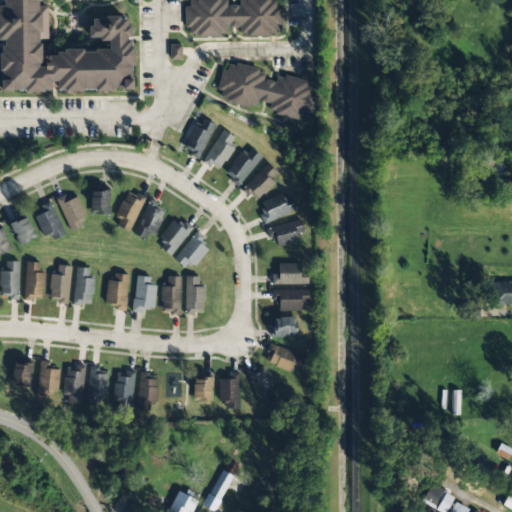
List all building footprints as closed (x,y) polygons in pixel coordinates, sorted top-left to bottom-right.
[(0,60),(2,94),(132,88),(129,18),(87,20),(88,40),(108,39),(108,50),(40,53),(40,39),(48,39),(46,6),(40,6),(39,0),(0,0),(1,6),(0,6),(0,60)] [(280,36),(280,6),(276,6),(275,0),(239,0),(239,6),(227,6),(226,0),(186,0),(186,36),(227,36),(227,28),(239,28),(239,36),(280,36)] [(305,120),(312,101),(314,85),(294,78),(276,77),(275,81),(264,80),(264,73),(245,65),(227,64),(219,86),(219,97),(241,105),(256,106),(258,100),(269,104),(268,109),(292,119),(305,120)] [(183,151),(200,158),(214,124),(197,117),(183,151)] [(218,171),(233,148),(228,145),(233,137),(221,130),(202,161),(218,171)] [(224,174),(238,186),(261,158),(247,146),(224,174)] [(501,160),(469,161),(469,176),(501,175),(501,160)] [(254,202),(274,184),(270,179),(276,173),(268,163),(241,188),(254,202)] [(119,219),(116,226),(129,232),(144,198),(126,190),(115,217),(119,219)] [(109,191),(90,192),(90,215),(109,214),(109,191)] [(70,232),(83,226),(79,219),(86,216),(75,192),(56,201),(70,232)] [(291,197),(283,200),(281,194),(257,203),(265,222),(296,211),(291,197)] [(43,237),(51,233),(54,240),(65,235),(50,201),(38,207),(41,213),(34,217),(43,237)] [(149,242),(164,208),(148,201),(133,234),(149,242)] [(9,223),(18,245),(36,238),(26,216),(9,223)] [(273,236),(276,248),(306,239),(300,219),(265,229),(268,237),(273,236)] [(158,238),(164,242),(159,248),(171,256),(192,227),(183,220),(179,226),(171,220),(158,238)] [(0,230),(0,253),(10,251),(3,229),(0,230)] [(194,267),(208,250),(200,244),(205,238),(196,231),(173,259),(184,268),(188,262),(194,267)] [(18,261),(5,261),(4,269),(0,269),(0,298),(18,298),(18,261)] [(43,273),(39,273),(39,263),(25,262),(24,299),(42,300),(43,273)] [(300,263),(277,264),(277,272),(271,272),(271,285),(307,284),(307,275),(300,275),(300,263)] [(69,266),(57,265),(57,273),(50,272),(49,300),(58,300),(58,304),(68,304),(69,266)] [(73,304),(91,305),(92,268),(74,267),(73,304)] [(115,303),(115,311),(126,311),(127,274),(112,274),(112,280),(106,280),(105,303),(115,303)] [(133,312),(143,313),(143,308),(154,308),(155,284),(150,283),(150,277),(134,276),(133,312)] [(204,286),(198,286),(198,277),(184,276),(184,313),(203,313),(204,286)] [(180,315),(179,277),(166,277),(166,284),(160,284),(161,312),(171,312),(171,315),(180,315)] [(511,282),(491,283),(492,306),(511,305),(511,282)] [(307,290),(271,291),(271,300),(278,300),(278,311),(300,311),(300,302),(307,302),(307,290)] [(296,336),(295,318),(269,318),(270,337),(296,336)] [(293,368),(301,371),(306,356),(268,344),(265,352),(268,353),(265,363),(292,372),(293,368)] [(29,387),(31,362),(13,360),(10,385),(29,387)] [(50,398),(50,391),(58,392),(59,370),(50,369),(50,362),(38,361),(36,397),(50,398)] [(66,365),(61,394),(67,395),(66,402),(80,404),(85,368),(66,365)] [(276,399),(262,365),(245,372),(259,406),(276,399)] [(104,406),(106,369),(88,368),(86,405),(104,406)] [(114,372),(113,404),(132,405),(134,373),(114,372)] [(136,409),(147,409),(147,402),(156,402),(157,376),(149,376),(149,372),(138,372),(136,409)] [(219,402),(225,401),(226,409),(239,408),(238,372),(227,372),(228,379),(218,379),(219,402)] [(211,401),(212,378),(193,377),(192,401),(211,401)] [(201,506),(212,511),(233,477),(221,470),(201,506)] [(429,501),(441,504),(444,492),(431,489),(429,501)] [(189,511),(196,500),(177,491),(166,511),(189,511)] [(511,496),(508,494),(502,505),(511,510),(511,496)] [(465,511),(467,509),(455,502),(449,511),(465,511)]
